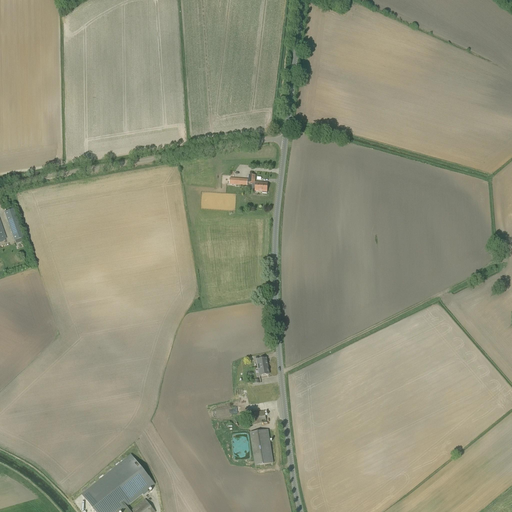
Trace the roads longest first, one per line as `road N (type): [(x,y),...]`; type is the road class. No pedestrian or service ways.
road 1 (tertiary): [(300,511),(275,298),(285,139)]
road 2 (unclassified): [(285,139),(0,189)]
road 3 (tertiary): [(285,139),(302,0)]
